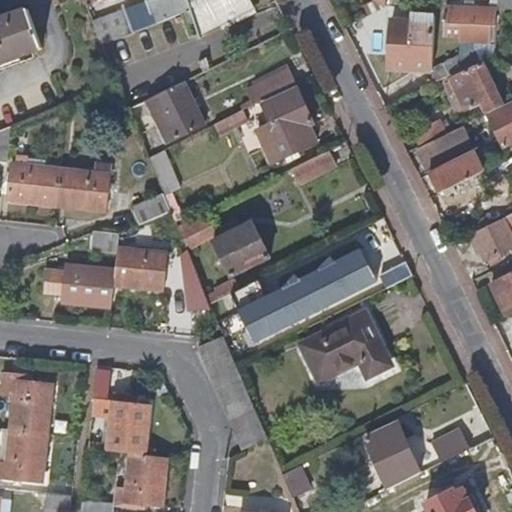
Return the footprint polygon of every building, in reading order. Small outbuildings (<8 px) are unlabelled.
[(151,0),(162,25),(171,23),(181,18),(187,15),(197,10),(192,0),(151,0)] [(192,0),(197,10),(187,15),(196,35),(196,36),(217,25),(220,30),(244,18),(238,6),(244,6),(241,0),(192,0)] [(375,0),(388,8),(388,0),(375,0)] [(388,0),(388,8),(399,9),(399,0),(388,0)] [(511,0),(498,0),(498,4),(498,9),(511,9),(511,0)] [(129,4),(90,19),(101,45),(141,32),(129,4)] [(494,26),(497,26),(498,10),(451,8),(449,35),(466,36),(465,44),(492,44),(494,26)] [(0,66),(43,51),(30,12),(0,23),(0,66)] [(393,71),(435,72),(438,16),(416,14),(416,23),(394,22),(393,71)] [(196,35),(187,15),(181,18),(189,38),(196,35)] [(435,72),(435,86),(483,62),(478,52),(435,72)] [(511,67),(495,56),(487,60),(509,75),(506,79),(511,82),(511,67)] [(202,74),(211,70),(206,60),(197,64),(202,74)] [(481,104),(488,116),(505,108),(484,66),(452,81),(453,83),(446,87),(451,99),(459,95),(467,111),(481,104)] [(258,104),(294,87),(287,71),(252,88),(258,104)] [(203,125),(183,83),(148,101),(168,142),(203,125)] [(313,125),(299,91),(264,106),(272,126),(259,133),(271,162),(316,143),(309,127),(313,125)] [(244,111),(253,107),(249,99),(239,105),(243,112),(244,112),(244,111)] [(511,143),(511,108),(489,120),(503,148),(511,143)] [(243,112),(214,126),(220,136),(249,122),(244,111),(244,112),(243,112)] [(414,135),(422,149),(447,136),(439,121),(414,135)] [(0,166),(6,167),(10,129),(0,133),(0,166)] [(469,148),(462,132),(419,154),(427,169),(469,148)] [(337,167),(329,150),(292,169),(300,185),(337,167)] [(181,189),(163,152),(149,158),(165,196),(172,213),(177,226),(185,222),(172,193),(181,189)] [(430,177),(439,197),(483,175),(474,155),(430,177)] [(14,158),(13,167),(43,171),(44,160),(14,158)] [(96,161),(94,176),(109,177),(110,163),(96,161)] [(9,204),(58,209),(62,172),(43,171),(13,167),(9,204)] [(62,172),(58,209),(106,213),(109,177),(94,176),(62,172)] [(133,210),(139,227),(172,213),(165,196),(133,210)] [(179,229),(187,250),(215,236),(206,215),(179,229)] [(511,216),(472,237),(486,265),(511,251),(511,233),(511,234),(511,233),(511,216)] [(268,260),(252,225),(215,241),(230,277),(268,260)] [(120,235),(92,232),(90,253),(118,255),(118,251),(120,235)] [(116,272),(114,288),(163,292),(167,256),(118,251),(118,255),(116,272)] [(262,302),(253,284),(239,290),(231,294),(254,342),(372,283),(357,252),(288,287),(262,302)] [(187,313),(215,315),(210,305),(207,297),(191,259),(187,259),(187,313)] [(379,276),(387,291),(412,278),(405,263),(379,276)] [(64,304),(112,309),(114,288),(116,272),(67,268),(64,304)] [(511,311),(511,277),(492,288),(506,315),(511,311)] [(217,292),(207,297),(210,305),(231,294),(239,290),(233,280),(216,289),(217,292)] [(390,365),(364,315),(302,345),(318,382),(360,361),(368,377),(390,365)] [(201,352),(245,456),(269,446),(236,366),(226,341),(203,351),(201,352)] [(12,433),(48,436),(53,388),(33,385),(34,380),(6,377),(4,397),(15,398),(12,433)] [(132,455),(147,457),(152,409),(140,407),(140,400),(115,397),(115,403),(107,402),(105,415),(113,416),(110,445),(110,447),(110,453),(132,455)] [(101,446),(110,447),(110,445),(113,416),(105,415),(104,415),(101,446)] [(366,442),(389,489),(422,473),(398,426),(366,442)] [(441,463),(471,449),(461,429),(431,444),(441,463)] [(0,479),(43,484),(48,436),(12,433),(9,464),(0,463),(0,479)] [(164,507),(169,459),(147,457),(132,455),(128,489),(118,488),(116,506),(84,502),(82,511),(117,511),(118,507),(128,508),(129,502),(164,507)] [(299,468),(282,476),(293,501),(310,493),(299,468)] [(473,511),(460,486),(425,503),(430,511),(473,511)] [(72,511),(74,499),(49,496),(47,511),(72,511)] [(0,507),(0,511),(8,511),(10,503),(0,502),(0,507)]
